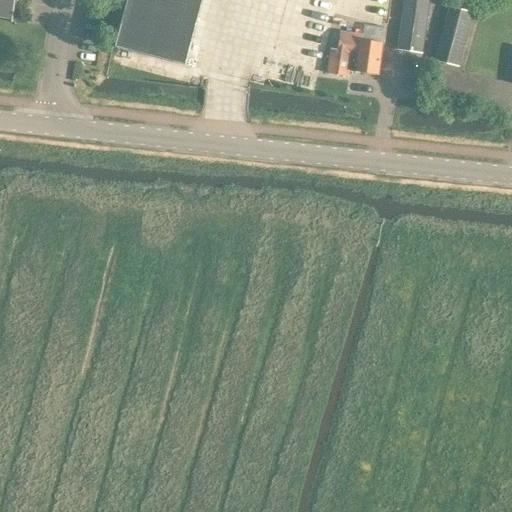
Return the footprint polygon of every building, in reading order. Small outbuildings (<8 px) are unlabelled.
[(0,0),(0,20),(12,22),(15,0),(0,0)] [(130,0),(120,47),(190,64),(204,0),(130,0)] [(404,0),(397,50),(422,54),(428,0),(404,0)] [(435,61),(447,64),(458,67),(472,13),(450,7),(435,61)] [(331,49),(328,73),(348,76),(349,71),(378,75),(382,43),(361,40),(362,35),(340,32),(338,50),(331,49)]
